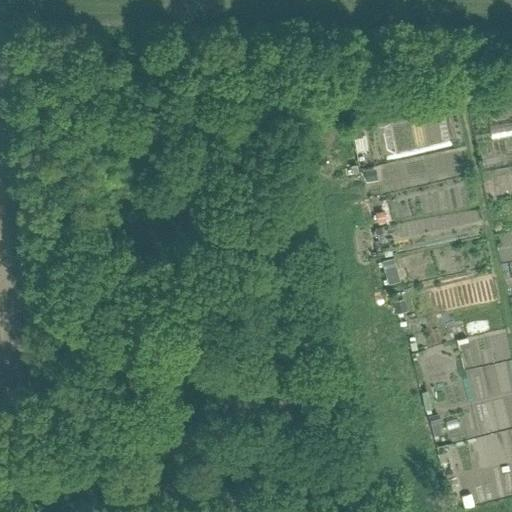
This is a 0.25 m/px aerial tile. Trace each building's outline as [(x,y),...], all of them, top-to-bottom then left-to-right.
[(414,111),(386,116),(391,144),(419,140),(414,111)] [(357,129),(344,133),(349,147),(361,143),(357,129)] [(493,254),(511,251),(511,238),(491,242),(493,254)] [(394,258),(382,261),(386,273),(397,270),(394,258)] [(482,261),(463,264),(466,291),(485,289),(482,261)] [(401,499),(380,502),(381,511),(410,511),(410,510),(403,511),(401,499)]
